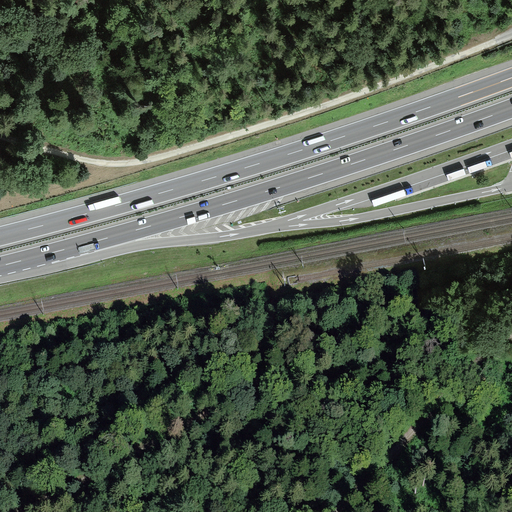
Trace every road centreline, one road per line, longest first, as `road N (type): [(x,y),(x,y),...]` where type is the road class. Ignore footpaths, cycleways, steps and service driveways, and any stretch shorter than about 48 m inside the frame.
road 1 (track): [(511,290),(459,287),(406,305),(21,511)]
road 2 (track): [(511,34),(325,105),(141,161),(83,159),(0,135)]
road 3 (motorway): [(511,77),(258,163),(0,236)]
road 4 (motorway): [(92,241),(511,108)]
road 5 (track): [(336,511),(511,335)]
road 6 (motorway): [(92,241),(162,242),(267,227)]
